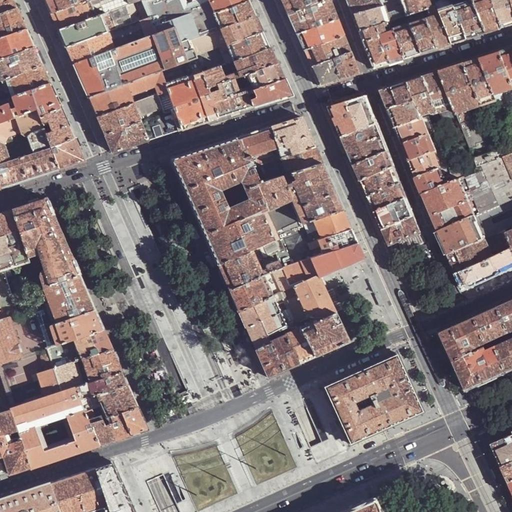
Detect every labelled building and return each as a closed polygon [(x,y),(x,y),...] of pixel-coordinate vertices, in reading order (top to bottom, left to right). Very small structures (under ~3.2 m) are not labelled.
[(0,0),(0,14),(17,8),(13,0),(0,0)] [(44,0),(48,8),(51,14),(90,0),(44,0)] [(90,0),(51,14),(58,31),(97,16),(90,0)] [(90,0),(97,16),(100,15),(131,4),(129,0),(90,0)] [(131,4),(100,15),(107,33),(122,27),(149,18),(142,0),(131,4)] [(143,0),(142,0),(149,18),(157,34),(183,25),(213,13),(215,13),(209,0),(197,0),(188,4),(186,0),(143,0)] [(209,0),(215,13),(250,0),(249,0),(209,0)] [(215,13),(213,13),(220,29),(257,15),(252,6),(250,0),(215,13)] [(282,0),(284,4),(289,14),(326,0),(282,0)] [(331,0),(326,0),(289,14),(294,26),(297,34),(338,19),(334,7),(331,0)] [(347,0),(349,4),(353,15),(383,7),(381,3),(380,0),(347,0)] [(428,0),(400,0),(403,5),(404,8),(407,15),(421,11),(426,9),(428,9),(432,8),(428,0)] [(449,0),(441,0),(434,2),(436,6),(438,11),(452,7),(449,0)] [(471,0),(452,7),(465,39),(476,36),(484,33),(471,0)] [(490,0),(470,0),(471,0),(484,33),(493,30),(500,28),(490,0)] [(511,11),(508,0),(490,0),(500,28),(510,25),(511,24),(511,11)] [(404,8),(403,5),(386,11),(387,14),(404,8)] [(432,8),(428,9),(429,12),(431,17),(439,15),(438,11),(436,6),(432,8)] [(355,20),(359,31),(375,26),(386,22),(390,21),(387,14),(386,11),(384,7),(383,7),(353,15),(354,18),(355,20)] [(452,7),(438,11),(439,15),(451,44),(459,41),(465,39),(452,7)] [(0,38),(26,30),(21,17),(17,8),(0,14),(0,38)] [(404,8),(387,14),(390,21),(392,20),(406,16),(407,15),(404,8)] [(407,15),(406,16),(409,24),(424,19),(421,11),(407,15)] [(213,13),(183,25),(189,40),(197,37),(211,32),(212,32),(220,29),(213,13)] [(58,31),(66,47),(107,33),(100,15),(97,16),(58,31)] [(257,15),(220,29),(226,45),(264,32),(259,22),(257,15)] [(431,17),(424,19),(436,49),(445,46),(451,44),(439,15),(431,17)] [(406,16),(392,20),(394,29),(409,24),(406,16)] [(149,18),(122,27),(129,44),(157,34),(149,18)] [(338,19),(297,34),(301,44),(304,50),(345,35),(341,25),(338,19)] [(424,19),(409,24),(420,53),(429,51),(436,49),(424,19)] [(390,21),(386,22),(387,25),(385,26),(386,33),(393,30),(393,29),(390,21)] [(386,22),(375,26),(378,35),(386,33),(385,26),(387,25),(386,22)] [(394,29),(393,29),(393,30),(404,59),(413,56),(420,53),(409,24),(394,29)] [(183,25),(157,34),(129,44),(114,49),(73,65),(88,98),(126,84),(161,71),(186,62),(196,58),(196,57),(189,40),(183,25)] [(375,26),(359,31),(367,51),(374,69),(382,66),(389,64),(378,35),(375,26)] [(122,27),(107,33),(114,49),(129,44),(122,27)] [(220,29),(212,32),(219,48),(226,45),(220,29)] [(0,59),(34,47),(26,30),(0,38),(0,59)] [(386,33),(378,35),(389,64),(397,61),(404,59),(393,30),(386,33)] [(211,32),(197,37),(198,43),(213,38),(211,32)] [(264,32),(226,45),(233,61),(271,47),(266,38),(264,32)] [(107,33),(66,47),(73,65),(114,49),(107,33)] [(345,35),(304,50),(308,60),(311,66),(333,59),(351,52),(347,42),(345,35)] [(226,45),(219,48),(225,63),(233,61),(226,45)] [(34,47),(0,59),(0,78),(1,81),(6,79),(43,66),(34,47)] [(271,47),(233,61),(234,65),(236,69),(237,72),(232,74),(224,77),(219,65),(201,72),(207,87),(234,77),(245,73),(277,62),(273,53),(271,47)] [(219,48),(196,57),(196,58),(201,71),(201,72),(219,65),(225,63),(219,48)] [(511,49),(508,51),(502,53),(511,78),(511,49)] [(351,52),(333,59),(340,79),(351,75),(360,73),(355,60),(351,52)] [(490,57),(482,59),(496,95),(503,93),(511,90),(511,78),(502,53),(490,57)] [(196,58),(186,62),(192,75),(201,71),(196,58)] [(333,59),(311,66),(316,77),(320,85),(331,82),(340,79),(333,59)] [(473,62),(467,64),(483,106),(498,100),(496,95),(482,59),(473,62)] [(186,62),(161,71),(166,84),(192,75),(186,62)] [(277,62),(245,73),(251,85),(252,89),(253,88),(285,78),(280,69),(277,62)] [(452,69),(442,72),(455,106),(458,114),(470,109),(483,106),(467,64),(452,69)] [(43,66),(6,79),(12,97),(50,83),(43,66)] [(126,84),(88,98),(96,116),(134,102),(131,94),(156,85),(159,93),(168,90),(166,84),(161,71),(126,84)] [(201,71),(192,75),(209,121),(219,118),(213,103),(207,87),(201,72),(201,71)] [(433,75),(426,77),(440,110),(455,106),(442,72),(433,75)] [(192,75),(166,84),(168,90),(183,130),(209,121),(192,75)] [(234,77),(207,87),(213,103),(252,89),(251,85),(244,87),(238,89),(236,82),(234,77)] [(417,80),(410,82),(422,116),(440,110),(426,77),(417,80)] [(285,78),(253,88),(255,92),(257,97),(251,99),(254,106),(291,94),(287,85),(285,78)] [(241,80),(236,82),(238,89),(244,87),(241,80)] [(395,87),(383,91),(390,111),(397,128),(423,118),(422,116),(410,82),(395,87)] [(50,83),(12,97),(14,102),(0,106),(0,122),(29,112),(37,109),(39,117),(44,115),(62,109),(50,83)] [(159,93),(156,85),(131,94),(134,102),(159,93)] [(219,118),(254,106),(251,99),(249,94),(255,92),(253,88),(252,89),(213,103),(219,118)] [(134,102),(141,121),(147,118),(145,114),(162,107),(164,112),(171,109),(179,131),(183,130),(168,90),(159,93),(134,102)] [(357,99),(349,102),(361,131),(379,125),(373,108),(368,96),(357,99)] [(134,102),(96,116),(104,135),(128,126),(140,121),(141,121),(134,102)] [(349,102),(330,108),(337,125),(343,138),(361,131),(349,102)] [(74,137),(62,109),(44,115),(48,126),(43,127),(50,147),(74,137)] [(140,121),(148,141),(179,131),(171,109),(164,112),(147,118),(141,121),(140,121)] [(470,109),(458,114),(472,149),(479,147),(478,144),(496,138),(488,116),(474,121),(470,109)] [(0,188),(58,170),(50,147),(43,127),(39,117),(32,120),(29,112),(0,122),(0,188)] [(302,117),(272,126),(279,146),(278,147),(282,157),(315,146),(308,130),(302,117)] [(423,118),(397,128),(401,138),(404,145),(430,134),(423,118)] [(140,121),(128,126),(135,145),(148,141),(140,121)] [(361,131),(343,138),(350,154),(356,166),(390,152),(384,136),(379,125),(361,131)] [(128,126),(104,135),(112,153),(135,145),(128,126)] [(272,126),(237,138),(245,157),(251,155),(255,166),(261,164),(276,159),(272,149),(278,147),(279,146),(272,126)] [(430,134),(404,145),(408,155),(410,162),(435,152),(437,151),(430,134)] [(74,137),(50,147),(58,170),(85,161),(74,137)] [(237,138),(171,159),(195,213),(225,199),(221,191),(241,182),(245,190),(257,185),(261,183),(255,166),(251,155),(245,157),(237,138)] [(315,146),(282,157),(288,174),(322,163),(318,153),(315,146)] [(511,146),(501,151),(504,157),(511,154),(511,146)] [(278,147),(272,149),(276,159),(282,157),(278,147)] [(435,152),(438,161),(445,158),(441,149),(437,151),(435,152)] [(501,149),(475,157),(478,165),(478,166),(482,164),(504,157),(501,151),(501,149)] [(390,152),(356,166),(360,175),(363,181),(396,167),(392,158),(390,152)] [(414,172),(417,179),(441,169),(438,161),(435,152),(410,162),(414,172)] [(276,159),(261,164),(266,181),(282,176),(288,174),(282,157),(276,159)] [(511,175),(504,157),(482,164),(495,193),(500,204),(511,198),(511,175)] [(288,174),(282,176),(292,199),(303,223),(313,219),(343,209),(332,184),(322,163),(288,174)] [(484,195),(495,193),(482,164),(478,166),(480,170),(476,172),(481,186),(485,193),(484,195)] [(448,166),(441,169),(444,176),(451,173),(449,168),(448,166)] [(396,167),(363,181),(367,190),(370,197),(402,183),(399,173),(396,167)] [(441,169),(417,179),(421,188),(424,195),(447,184),(454,181),(452,176),(451,173),(444,176),(441,169)] [(463,171),(452,176),(454,181),(460,179),(465,176),(463,171)] [(475,199),(472,190),(481,186),(476,172),(475,172),(465,176),(460,179),(460,180),(470,202),(475,199)] [(261,183),(257,185),(268,210),(292,199),(282,176),(266,181),(261,183)] [(447,184),(424,195),(429,207),(430,211),(435,224),(471,207),(469,202),(470,202),(460,180),(460,179),(454,181),(447,184)] [(402,183),(370,197),(374,207),(376,212),(408,198),(405,189),(402,183)] [(225,199),(195,213),(217,264),(252,249),(257,247),(274,239),(263,213),(268,211),(268,210),(257,185),(245,190),(249,199),(228,208),(225,199)] [(485,193),(481,186),(472,190),(475,199),(470,202),(469,202),(471,207),(472,207),(480,203),(485,199),(484,195),(485,193)] [(408,198),(376,212),(381,223),(384,229),(415,216),(411,205),(408,198)] [(511,198),(500,204),(478,214),(480,218),(482,222),(511,208),(511,198)] [(38,253),(44,269),(42,271),(40,274),(40,277),(42,284),(43,287),(79,275),(74,262),(46,199),(11,210),(27,257),(38,253)] [(268,210),(268,211),(277,232),(278,232),(303,223),(292,199),(268,210)] [(96,212),(93,204),(88,207),(91,214),(96,212)] [(471,207),(435,224),(437,228),(439,232),(475,216),(476,215),(472,207),(471,207)] [(343,209),(313,219),(321,238),(351,227),(347,216),(343,209)] [(11,210),(0,213),(0,271),(29,262),(28,260),(27,257),(11,210)] [(268,211),(263,213),(274,239),(274,240),(280,237),(278,232),(277,232),(268,211)] [(181,213),(175,216),(179,225),(185,222),(181,213)] [(415,216),(384,229),(389,239),(391,245),(399,242),(422,232),(418,222),(415,216)] [(475,216),(439,232),(444,244),(449,254),(485,238),(484,236),(477,220),(475,216)] [(511,216),(484,229),(487,234),(488,237),(507,229),(511,226),(511,216)] [(303,223),(278,232),(280,237),(285,250),(317,239),(321,238),(313,219),(303,223)] [(321,238),(317,239),(323,253),(332,250),(358,241),(355,236),(354,233),(351,227),(321,238)] [(488,237),(485,238),(491,251),(511,242),(511,241),(509,233),(507,229),(488,237)] [(422,232),(399,242),(403,251),(406,250),(426,242),(422,232)] [(274,239),(257,247),(261,258),(276,253),(285,250),(280,237),(274,240),(274,239)] [(485,238),(449,254),(454,265),(457,273),(494,257),(491,251),(485,238)] [(285,250),(276,253),(278,260),(281,268),(283,267),(310,257),(323,253),(317,239),(285,250)] [(358,241),(332,250),(340,267),(352,262),(358,259),(364,257),(360,248),(358,241)] [(257,247),(252,249),(257,260),(261,258),(257,247)] [(511,248),(494,257),(457,273),(461,282),(465,289),(486,280),(511,268),(511,248)] [(252,249),(217,264),(228,289),(263,274),(262,270),(257,260),(252,249)] [(323,253),(310,257),(318,275),(319,275),(320,276),(331,271),(340,267),(332,250),(323,253)] [(261,258),(257,260),(262,270),(266,269),(265,266),(266,265),(278,260),(276,253),(261,258)] [(97,262),(94,255),(89,257),(92,264),(97,262)] [(310,257),(283,267),(292,286),(294,285),(318,275),(310,257)] [(33,258),(28,260),(29,262),(31,269),(36,267),(33,258)] [(281,268),(278,260),(266,265),(265,266),(266,269),(262,270),(263,274),(281,268)] [(281,268),(263,274),(273,295),(284,290),(292,286),(283,267),(281,268)] [(263,274),(228,289),(238,311),(273,295),(263,274)] [(79,275),(43,287),(51,306),(56,319),(57,322),(95,310),(79,275)] [(318,275),(294,285),(298,294),(301,299),(303,305),(309,316),(314,314),(316,319),(317,320),(336,312),(335,311),(326,289),(323,283),(320,276),(319,275),(318,275)] [(292,286),(284,290),(287,295),(288,298),(298,294),(294,285),(292,286)] [(333,286),(326,289),(335,311),(342,307),(333,286)] [(284,290),(273,295),(275,301),(282,297),(287,295),(284,290)] [(273,295),(238,311),(254,349),(271,342),(270,340),(267,334),(282,328),(287,326),(280,312),(275,301),(273,295)] [(301,299),(295,302),(298,307),(303,305),(301,299)] [(511,301),(510,302),(499,307),(510,332),(511,331),(511,301)] [(298,307),(293,309),(298,321),(309,316),(303,305),(298,307)] [(288,308),(280,312),(287,326),(298,321),(293,309),(292,306),(288,308)] [(487,312),(476,317),(487,342),(510,332),(499,307),(487,312)] [(6,309),(0,310),(0,319),(9,317),(8,316),(6,309)] [(103,329),(95,310),(57,322),(55,323),(53,324),(50,325),(49,325),(56,345),(74,339),(103,329)] [(312,323),(302,328),(314,356),(332,348),(349,341),(340,321),(338,317),(336,312),(317,320),(317,321),(312,323)] [(0,364),(15,359),(20,375),(25,373),(20,357),(22,356),(10,319),(9,317),(0,319),(0,364)] [(458,325),(442,332),(455,361),(479,350),(477,347),(487,342),(476,317),(458,325)] [(347,318),(340,321),(349,341),(355,338),(355,335),(347,318)] [(287,326),(282,328),(285,333),(301,326),(298,321),(287,326)] [(301,326),(285,333),(299,363),(307,359),(314,356),(302,328),(301,326)] [(282,328),(267,334),(270,340),(285,333),(282,328)] [(103,329),(74,339),(80,353),(82,358),(112,349),(103,329)] [(510,332),(487,342),(489,345),(495,343),(511,335),(510,332)] [(285,333),(270,340),(271,342),(254,349),(266,377),(299,363),(285,333)] [(511,335),(495,343),(496,346),(511,339),(511,335)] [(56,345),(54,346),(59,361),(80,353),(74,339),(56,345)] [(511,339),(496,346),(508,371),(511,369),(511,339)] [(489,380),(508,371),(496,346),(487,350),(486,347),(479,350),(455,361),(461,375),(466,387),(467,389),(489,380)] [(112,349),(82,358),(90,382),(122,371),(112,349)] [(349,442),(386,426),(419,411),(422,410),(398,355),(396,353),(394,354),(375,362),(340,378),(323,385),(324,386),(349,442)] [(82,358),(77,360),(85,383),(87,383),(90,382),(82,358)] [(77,360),(74,362),(81,385),(85,383),(77,360)] [(63,365),(53,368),(61,391),(62,391),(74,387),(81,385),(74,362),(63,365)] [(53,368),(37,374),(44,396),(61,391),(53,368)] [(90,382),(87,383),(92,395),(97,394),(128,384),(122,371),(90,382)] [(81,385),(74,387),(80,399),(92,395),(87,383),(85,383),(81,385)] [(128,384),(97,394),(102,404),(107,416),(110,415),(121,412),(137,406),(128,384)] [(80,399),(74,387),(62,391),(61,391),(44,396),(9,408),(10,410),(17,430),(20,439),(30,467),(30,468),(44,463),(55,460),(65,456),(88,449),(99,445),(89,423),(84,411),(80,399)] [(178,396),(174,387),(167,389),(171,399),(178,396)] [(94,408),(102,404),(97,394),(92,395),(80,399),(84,411),(94,408)] [(102,404),(94,408),(99,419),(101,418),(106,417),(107,416),(102,404)] [(137,406),(121,412),(131,434),(147,429),(137,406)] [(94,408),(84,411),(89,423),(99,419),(94,408)] [(0,413),(0,478),(4,477),(5,477),(7,476),(30,468),(30,467),(20,439),(8,443),(5,434),(17,430),(10,410),(0,413)] [(121,412),(110,415),(111,419),(107,420),(108,423),(115,440),(124,437),(131,434),(121,412)] [(99,419),(89,423),(99,445),(107,442),(115,440),(108,423),(104,425),(101,418),(99,419)] [(17,430),(5,434),(8,443),(20,439),(17,430)] [(511,435),(504,439),(493,444),(495,448),(500,458),(504,467),(511,463),(511,435)] [(134,511),(112,461),(95,466),(108,505),(109,511),(134,511)] [(63,477),(49,482),(59,511),(86,511),(100,508),(101,511),(109,511),(108,505),(95,466),(85,470),(63,477)] [(447,476),(442,475),(440,474),(435,480),(437,482),(436,482),(449,492),(449,491),(451,493),(456,486),(454,485),(454,484),(451,479),(447,476)] [(59,511),(49,482),(0,498),(0,511),(59,511)] [(383,511),(382,510),(384,509),(382,506),(381,506),(380,505),(380,506),(378,501),(377,498),(376,496),(375,497),(374,496),(370,498),(370,499),(367,500),(366,500),(365,499),(361,501),(362,502),(354,505),(353,504),(351,505),(349,506),(349,508),(345,510),(341,511),(383,511)]
